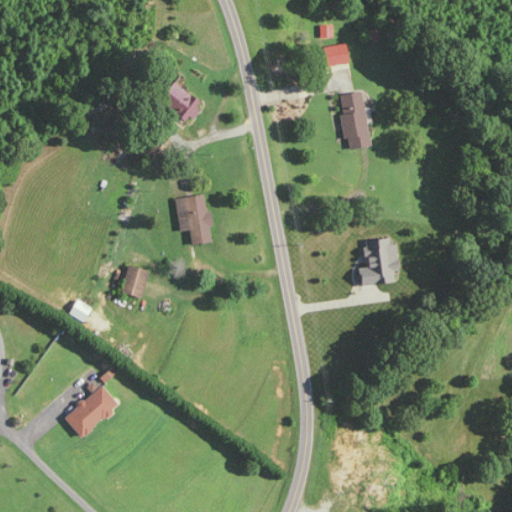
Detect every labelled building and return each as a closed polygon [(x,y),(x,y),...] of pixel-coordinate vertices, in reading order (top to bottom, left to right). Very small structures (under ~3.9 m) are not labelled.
[(328,66),(350,64),(349,44),(326,46),(328,66)] [(203,101),(174,82),(161,103),(191,121),(203,101)] [(351,149),(372,146),(364,91),(342,95),(345,115),(342,115),(346,140),(349,139),(351,149)] [(177,199),(182,231),(191,230),(193,244),(213,241),(211,225),(215,225),(212,210),(209,211),(206,194),(177,199)] [(363,286),(396,282),(395,271),(399,270),(395,237),(368,241),(369,251),(366,252),(368,267),(361,268),(363,286)] [(151,270),(129,265),(122,292),(144,297),(151,270)] [(66,418),(85,438),(121,404),(102,384),(66,418)]
